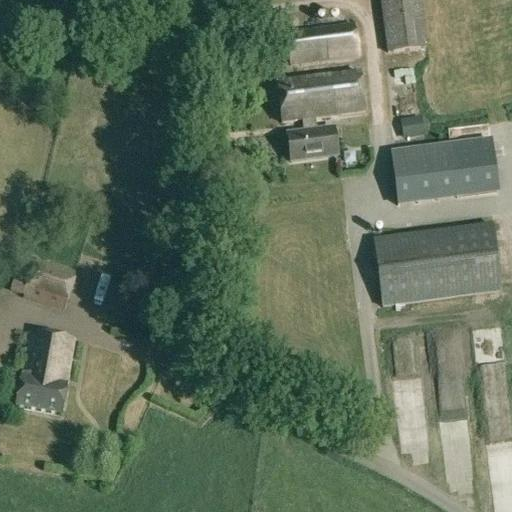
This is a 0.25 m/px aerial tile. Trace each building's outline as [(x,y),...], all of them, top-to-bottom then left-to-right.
[(379,0),(386,55),(426,50),(419,0),(379,0)] [(359,59),(355,25),(285,34),(289,69),(359,59)] [(281,124),(301,121),(315,120),(365,113),(359,75),(275,84),(281,124)] [(301,121),(303,134),(286,136),(290,164),(337,158),(334,130),(316,132),(315,120),(301,121)] [(406,140),(422,138),(420,120),(404,123),(406,140)] [(491,142),(450,147),(457,199),(498,194),(491,142)] [(373,242),(382,309),(500,293),(492,226),(373,242)] [(62,312),(75,273),(36,260),(23,299),(62,312)] [(32,336),(28,356),(22,381),(21,380),(15,408),(59,417),(65,388),(64,387),(73,342),(32,336)]
